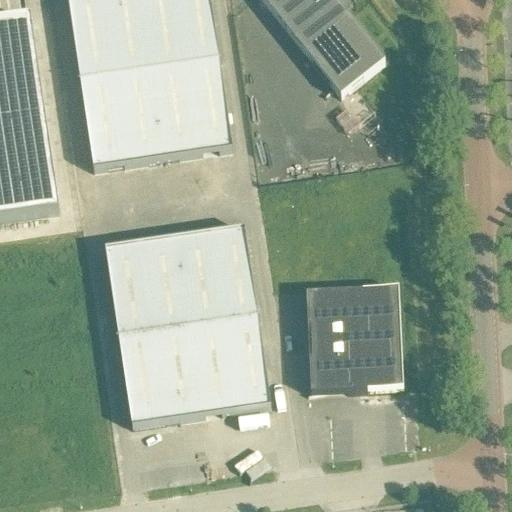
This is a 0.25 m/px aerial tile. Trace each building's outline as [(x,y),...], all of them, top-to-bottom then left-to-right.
[(73,0),(67,1),(81,89),(79,90),(79,91),(81,91),(94,179),(233,158),(220,70),(222,70),(222,68),(220,68),(209,0),(73,0)] [(257,0),(341,105),(385,70),(347,22),(356,15),(343,0),(257,0)] [(32,28),(0,32),(0,231),(61,223),(32,28)] [(245,237),(106,258),(119,346),(117,346),(117,348),(119,348),(132,436),(271,416),(258,327),(260,327),(260,325),(258,326),(245,237)] [(306,302),(311,403),(403,398),(398,297),(306,302)]
